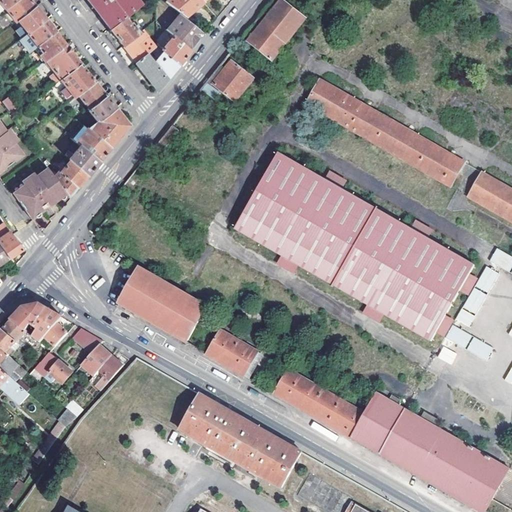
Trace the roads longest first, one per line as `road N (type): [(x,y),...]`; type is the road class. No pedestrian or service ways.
road 1 (tertiary): [(436,511),(86,308)]
road 2 (track): [(282,132),(287,83),(307,60),(511,171)]
road 3 (tertiary): [(155,120),(256,0)]
road 4 (residential): [(155,120),(60,0)]
road 5 (tertiary): [(68,228),(155,120)]
